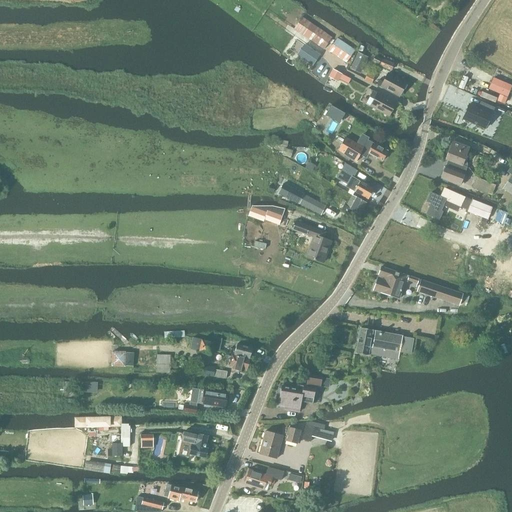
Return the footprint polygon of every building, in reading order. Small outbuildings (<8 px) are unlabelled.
[(324,49),(332,37),(302,17),(294,29),(324,49)] [(355,50),(336,38),(328,50),(346,63),(355,50)] [(304,44),(297,54),(312,65),(319,54),(304,44)] [(358,52),(350,68),(359,73),(367,56),(358,52)] [(393,64),(374,56),(372,62),(384,67),(391,70),(393,64)] [(332,69),(328,78),(336,81),(338,81),(339,79),(347,84),(350,79),(332,69)] [(368,73),(365,79),(371,83),(375,76),(368,73)] [(384,82),(378,79),(376,84),(380,86),(384,88),(400,96),(407,83),(388,73),(384,82)] [(507,97),(511,86),(511,85),(493,78),(488,89),(507,97)] [(373,91),(369,97),(374,99),(370,106),(384,113),(389,116),(396,103),(377,93),(373,91)] [(499,94),(496,100),(504,103),(506,97),(499,94)] [(469,104),(462,119),(485,129),(491,115),(495,108),(483,103),(480,109),(478,108),(469,104)] [(341,119),(344,114),(330,106),(324,116),(330,119),(332,115),(341,119)] [(345,138),(338,150),(356,162),(360,155),(366,158),(368,154),(382,162),(384,158),(387,151),(384,149),(367,140),(363,147),(357,144),(345,138)] [(445,160),(448,160),(462,166),(466,167),(467,167),(467,166),(467,165),(467,164),(466,163),(465,162),(464,161),(469,148),(452,141),(445,160)] [(285,148),(283,155),(290,157),(292,151),(285,148)] [(460,186),(467,167),(466,167),(462,166),(448,160),(446,166),(441,179),(460,186)] [(501,198),(502,203),(511,206),(511,167),(507,172),(511,175),(502,189),(505,191),(501,198)] [(374,189),(355,179),(341,171),(336,178),(347,184),(346,186),(354,191),(354,192),(358,194),(368,200),(374,189)] [(472,187),(491,195),(495,186),(481,180),(476,178),(472,187)] [(284,183),(278,193),(298,203),(303,194),(284,183)] [(431,203),(426,214),(438,220),(442,212),(440,211),(445,200),(460,207),(468,211),(472,201),(464,197),(445,189),(441,198),(430,193),(427,201),(431,203)] [(300,204),(321,215),(325,206),(304,195),(300,204)] [(362,201),(352,195),(346,207),(344,206),(341,211),(347,214),(350,209),(360,215),(366,203),(362,201)] [(488,220),(493,208),(473,200),(472,201),(468,211),(468,212),(488,220)] [(279,225),(285,209),(272,206),(252,206),(248,216),(263,222),(264,220),(279,225)] [(491,218),(508,224),(511,212),(495,207),(491,218)] [(326,233),(295,221),(292,230),(313,237),(306,257),(323,263),(323,261),(324,261),(326,256),(325,256),(327,250),(328,250),(331,242),(324,239),(326,233)] [(484,226),(484,227),(491,229),(493,222),(487,221),(485,226),(484,226)] [(407,276),(384,268),(381,267),(373,290),(381,293),(400,299),(407,276)] [(407,281),(417,284),(419,279),(408,276),(407,281)] [(420,279),(416,292),(459,306),(463,294),(420,279)] [(360,328),(356,354),(367,356),(369,347),(411,355),(413,339),(402,337),(372,331),(372,330),(360,328)] [(212,349),(220,350),(223,339),(214,337),(212,349)] [(199,351),(210,354),(213,343),(201,340),(192,338),(189,349),(199,351)] [(229,354),(232,354),(249,359),(252,348),(237,344),(235,350),(230,348),(229,354)] [(126,352),(112,352),(111,367),(125,367),(125,366),(126,353),(126,352)] [(126,353),(125,366),(133,367),(133,353),(126,353)] [(247,370),(249,359),(232,354),(229,366),(233,367),(232,369),(243,372),(244,369),(247,370)] [(156,374),(168,374),(170,374),(170,367),(170,361),(170,356),(157,355),(156,374)] [(204,365),(202,375),(226,379),(227,371),(215,370),(216,367),(204,365)] [(306,384),(320,387),(322,378),(308,375),(306,384)] [(85,382),(85,392),(95,392),(95,382),(85,382)] [(300,410),(301,402),(312,404),(315,388),(303,386),(302,390),(281,386),(278,406),(285,407),(284,410),(299,413),(300,410)] [(197,403),(202,404),(205,405),(204,406),(210,407),(211,406),(225,408),(227,394),(225,393),(226,392),(219,391),(219,392),(204,390),(199,389),(197,403)] [(184,405),(183,411),(196,413),(197,407),(184,405)] [(121,427),(121,415),(75,417),(75,429),(121,427)] [(331,442),(334,432),(314,426),(314,428),(305,426),(302,440),(311,442),(312,437),(331,442)] [(285,441),(297,444),(300,431),(289,428),(285,441)] [(260,454),(276,459),(283,436),(265,431),(263,440),(264,440),(260,454)] [(181,443),(192,445),(190,454),(205,458),(207,449),(205,448),(207,437),(184,432),(181,443)] [(153,448),(153,435),(140,435),(141,449),(153,448)] [(122,443),(112,443),(112,456),(122,456),(122,443)] [(103,473),(105,465),(86,462),(84,471),(103,473)] [(263,490),(265,483),(270,484),(274,485),(275,479),(281,480),(283,472),(268,467),(266,475),(249,470),(244,484),(263,490)] [(289,474),(288,480),(300,483),(301,477),(289,474)] [(169,496),(168,499),(179,501),(179,499),(195,503),(197,492),(171,485),(170,490),(166,489),(165,495),(169,496)] [(91,495),(83,496),(83,505),(92,505),(91,495)] [(137,496),(133,511),(160,511),(163,503),(137,496)]
